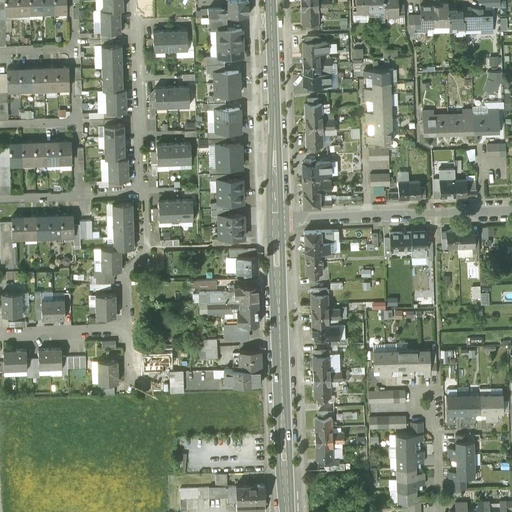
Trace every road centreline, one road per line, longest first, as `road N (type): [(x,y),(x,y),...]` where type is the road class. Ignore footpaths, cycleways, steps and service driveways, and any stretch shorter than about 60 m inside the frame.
road 1 (secondary): [(287,511),(275,221)]
road 2 (residential): [(511,211),(275,221)]
road 3 (secondary): [(275,221),(269,0)]
road 4 (residential): [(142,195),(133,0)]
road 5 (residential): [(126,331),(126,271),(144,250),(142,195)]
road 6 (residential): [(0,199),(142,195)]
road 7 (residential): [(126,331),(0,334)]
road 8 (residential): [(424,387),(437,433),(440,511)]
